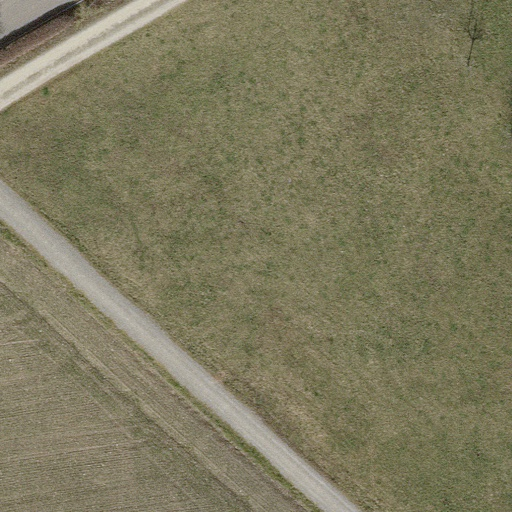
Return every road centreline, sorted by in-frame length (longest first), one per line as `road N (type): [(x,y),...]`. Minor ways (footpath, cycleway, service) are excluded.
road 1 (track): [(347,511),(0,203)]
road 2 (track): [(164,0),(0,97)]
